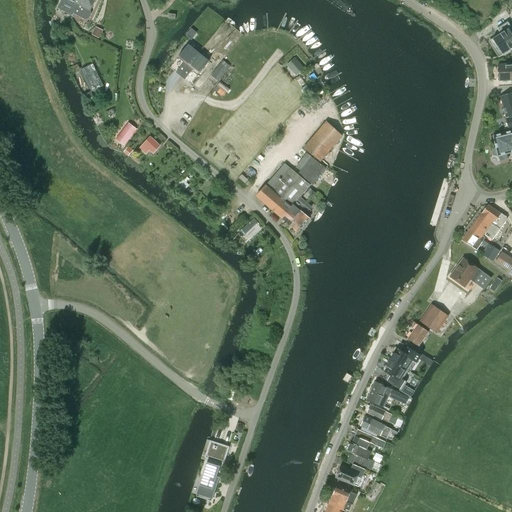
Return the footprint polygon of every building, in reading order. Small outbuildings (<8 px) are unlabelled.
[(64,0),(59,10),(72,16),(73,14),(73,13),(74,11),(77,5),(79,0),(64,0)] [(74,11),(73,13),(85,19),(86,19),(88,18),(91,14),(90,10),(94,0),(79,0),(77,5),(74,11)] [(500,34),(493,38),(503,54),(511,48),(511,28),(507,21),(497,28),(500,34)] [(95,27),(91,34),(99,38),(103,31),(95,27)] [(191,29),(185,36),(190,40),(196,33),(191,29)] [(180,76),(197,54),(187,45),(177,57),(184,63),(176,72),(180,76)] [(197,54),(180,76),(184,79),(192,69),(199,74),(208,62),(197,54)] [(295,58),(286,65),(288,67),(295,75),(304,69),(295,58)] [(222,60),(211,76),(218,81),(230,66),(222,60)] [(81,69),(92,90),(104,85),(94,63),(81,69)] [(511,64),(498,65),(498,81),(511,80),(511,64)] [(511,93),(500,96),(509,129),(511,128),(511,93)] [(317,95),(306,106),(310,110),(321,99),(317,95)] [(123,143),(127,146),(138,128),(130,123),(127,128),(125,127),(119,136),(117,135),(114,139),(122,144),(123,143)] [(304,150),(319,163),(327,154),(342,136),(326,123),(304,150)] [(495,147),(492,150),(493,155),(497,157),(498,156),(500,161),(507,159),(506,154),(511,152),(511,130),(492,136),(495,147)] [(149,137),(138,149),(145,155),(149,151),(153,154),(160,146),(152,138),(151,139),(149,137)] [(321,176),(325,170),(305,154),(295,168),(301,172),(298,174),(311,184),(316,178),(315,177),(318,174),(321,176)] [(256,196),(272,210),(300,177),(284,164),(256,196)] [(300,177),(272,210),(298,232),(309,219),(304,214),(310,207),(306,203),(299,198),(309,186),(300,177)] [(309,188),(303,196),(308,200),(314,193),(309,188)] [(472,226),(484,234),(492,240),(506,220),(505,217),(487,204),(472,226)] [(253,218),(241,229),(246,234),(258,222),(253,218)] [(482,236),(484,234),(472,226),(462,240),(476,250),(481,244),(486,247),(482,254),(492,261),(500,251),(483,240),(484,238),(482,236)] [(511,276),(511,258),(501,252),(494,263),(507,270),(505,273),(511,277),(511,276)] [(451,275),(450,276),(465,287),(470,279),(475,282),(484,289),(491,279),(482,272),(463,258),(455,269),(454,270),(451,273),(451,275)] [(497,278),(493,283),(498,286),(502,281),(497,278)] [(432,305),(420,321),(436,333),(448,316),(432,305)] [(418,324),(407,339),(418,347),(422,341),(423,340),(424,338),(428,333),(428,332),(418,324)] [(393,355),(390,359),(406,369),(410,372),(415,364),(418,359),(421,355),(408,347),(404,353),(398,349),(395,354),(394,353),(393,355)] [(401,378),(406,369),(390,359),(386,366),(387,367),(384,372),(390,376),(387,381),(399,389),(405,381),(401,378)] [(375,382),(367,400),(383,408),(388,396),(405,405),(409,397),(391,389),(375,382)] [(371,405),(367,413),(381,419),(388,422),(395,425),(397,420),(398,417),(392,414),(385,411),(371,405)] [(391,429),(385,426),(365,416),(360,426),(380,436),(387,439),(391,429)] [(351,443),(347,451),(351,453),(347,462),(353,464),(354,462),(370,470),(371,469),(374,462),(368,459),(371,451),(372,452),(375,446),(383,449),(386,442),(357,430),(352,443),(351,443)] [(194,492),(189,507),(209,511),(210,511),(216,498),(213,498),(223,466),(220,465),(219,467),(207,463),(208,461),(197,493),(194,492)] [(341,465),(336,477),(353,485),(353,484),(358,486),(360,487),(365,477),(363,476),(365,470),(353,464),(350,469),(341,465)] [(376,482),(368,493),(373,496),(380,485),(376,482)] [(357,495),(350,492),(336,486),(333,495),(332,494),(324,511),(341,511),(339,511),(340,509),(342,510),(343,509),(349,511),(351,504),(353,505),(357,495)]
